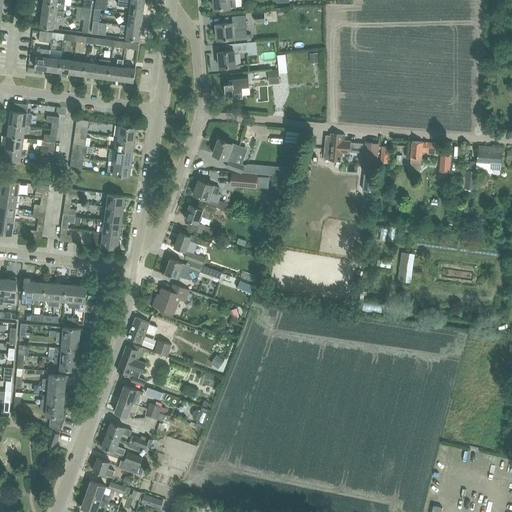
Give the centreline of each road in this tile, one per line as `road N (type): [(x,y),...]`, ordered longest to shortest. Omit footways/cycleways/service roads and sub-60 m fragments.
road 1 (residential): [(511,141),(201,117)]
road 2 (unclassified): [(56,511),(113,358),(136,266)]
road 3 (residential): [(157,113),(2,93)]
road 4 (residential): [(140,240),(157,237),(169,218),(201,117)]
road 5 (residential): [(136,266),(0,253)]
road 6 (unclassified): [(140,240),(157,113)]
